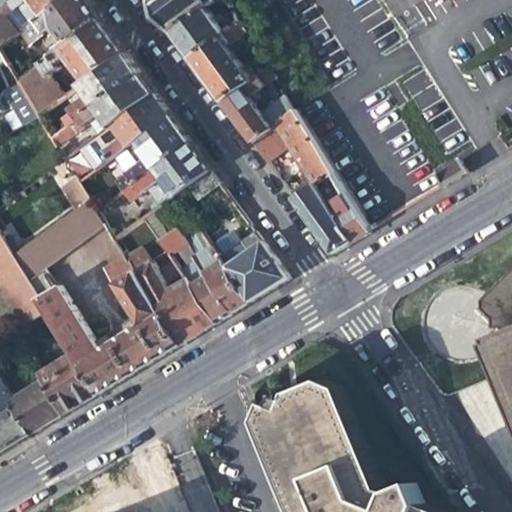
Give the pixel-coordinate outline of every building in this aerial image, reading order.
[(28,0),(41,19),(67,0),(13,0),(0,10),(0,47),(18,35),(5,18),(28,0)] [(0,0),(0,10),(13,0),(0,0)] [(52,32),(63,49),(103,23),(92,8),(86,0),(67,0),(41,19),(27,29),(32,36),(39,32),(44,38),(52,32)] [(160,0),(150,7),(161,22),(171,35),(206,10),(214,5),(209,0),(160,0)] [(214,21),(206,10),(171,35),(180,48),(191,63),(243,25),(237,15),(234,9),(223,17),(214,21)] [(68,60),(85,85),(127,56),(120,47),(108,30),(103,23),(63,49),(17,81),(25,96),(46,82),(43,76),(68,60)] [(229,50),(250,36),(243,25),(191,63),(207,84),(221,104),(252,82),(229,50)] [(63,118),(69,126),(77,120),(141,75),(135,67),(127,56),(85,85),(79,89),(88,101),(71,112),(63,118)] [(277,80),(270,69),(252,82),(221,104),(238,127),(250,144),(296,111),(287,97),(260,115),(250,100),(277,80)] [(149,87),(141,75),(77,120),(84,130),(101,119),(109,130),(156,96),(149,87)] [(63,100),(71,112),(88,101),(79,89),(63,100)] [(74,176),(76,180),(80,186),(118,157),(126,151),(135,144),(171,118),(164,107),(156,96),(109,130),(97,139),(106,152),(74,176)] [(314,100),(296,111),(315,143),(333,131),(314,100)] [(287,195),(293,203),(313,190),(336,177),(324,157),(315,143),(296,111),(250,144),(257,153),(266,165),(288,151),(297,165),(309,184),(304,185),(287,195)] [(116,183),(122,193),(191,145),(180,129),(171,118),(135,144),(147,161),(137,167),(126,176),(116,183)] [(51,138),(57,148),(76,136),(69,126),(51,138)] [(342,145),(333,131),(315,143),(324,157),(342,145)] [(147,161),(135,144),(126,151),(118,157),(122,162),(122,171),(126,176),(137,167),(147,161)] [(161,181),(174,199),(176,197),(187,190),(211,172),(198,155),(191,145),(122,193),(129,203),(147,191),(161,181)] [(457,183),(466,177),(462,168),(439,181),(445,191),(457,183)] [(222,187),(211,172),(187,190),(197,204),(222,187)] [(328,196),(342,187),(336,177),(313,190),(293,203),(317,235),(333,257),(356,243),(371,234),(370,232),(349,197),(334,206),(328,196)] [(63,187),(77,211),(90,202),(80,186),(76,180),(63,187)] [(160,209),(174,199),(161,181),(147,191),(160,209)] [(104,226),(90,202),(77,211),(14,257),(29,282),(104,226)] [(143,220),(155,237),(166,230),(154,213),(143,220)] [(256,233),(240,243),(247,254),(232,263),(226,253),(224,249),(219,252),(215,246),(219,244),(201,218),(193,223),(202,237),(210,250),(247,308),(264,297),(291,282),(256,233)] [(152,265),(167,255),(160,245),(156,239),(143,221),(114,242),(123,258),(179,349),(217,326),(191,288),(174,299),(152,265)] [(187,248),(202,237),(193,223),(177,233),(187,248)] [(186,268),(179,273),(191,288),(217,326),(232,317),(194,260),(187,248),(177,233),(160,245),(167,255),(170,259),(176,254),(186,268)] [(0,289),(23,326),(48,313),(37,294),(29,282),(14,257),(0,234),(0,289)] [(234,247),(226,253),(232,263),(247,254),(240,243),(234,247)] [(210,250),(194,260),(232,317),(247,308),(210,250)] [(170,259),(179,273),(186,268),(176,254),(170,259)] [(47,288),(37,294),(48,313),(75,356),(100,396),(179,349),(123,258),(103,271),(138,329),(99,352),(60,291),(51,296),(47,288)] [(511,277),(485,304),(486,313),(495,322),(496,332),(503,331),(511,339),(511,277)] [(75,356),(42,377),(45,382),(66,417),(100,396),(75,356)] [(0,375),(6,384),(13,379),(0,358),(0,375)] [(41,374),(11,392),(16,400),(45,382),(42,377),(41,374)] [(0,456),(33,437),(11,403),(16,400),(11,392),(6,384),(0,375),(0,456)] [(431,511),(424,509),(417,489),(397,497),(384,490),(345,393),(326,381),(294,396),(286,413),(267,405),(260,423),(295,511),(431,511)] [(11,403),(33,437),(66,417),(45,382),(16,400),(11,403)]
